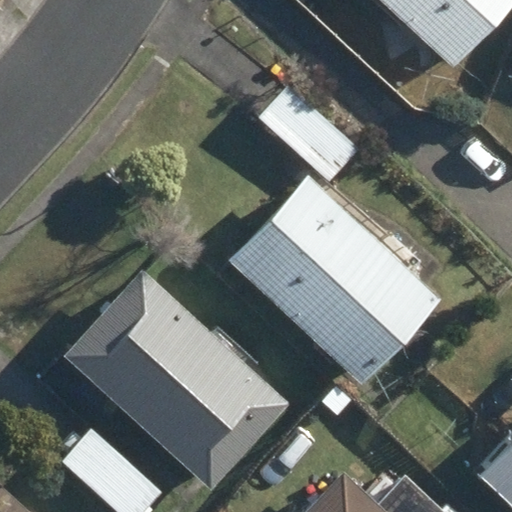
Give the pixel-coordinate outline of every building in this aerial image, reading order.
[(511,0),(381,0),(454,68),(511,3),(511,0)] [(259,116),(330,181),(359,150),(290,85),(259,116)] [(232,262),(363,383),(440,300),(309,179),(232,262)] [(66,355),(210,488),(288,404),(143,271),(66,355)] [(63,460),(119,511),(143,511),(159,495),(91,430),(63,460)] [(511,443),(484,473),(511,500),(511,443)] [(385,511),(344,473),(305,511),(385,511)] [(0,511),(30,511),(0,483),(0,511)]
